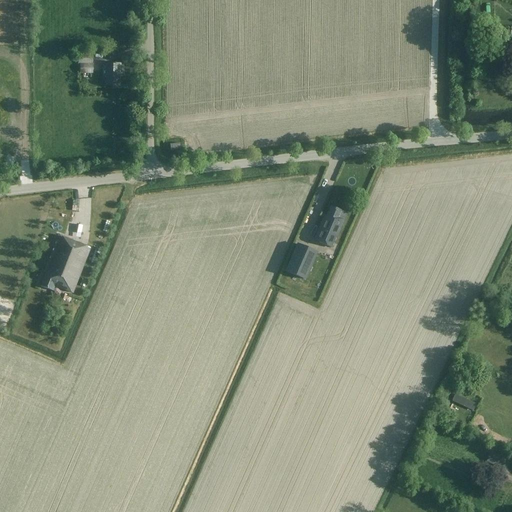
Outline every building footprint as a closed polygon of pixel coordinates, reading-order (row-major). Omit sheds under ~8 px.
[(79,74),(92,74),(92,53),(78,53),(78,64),(79,64),(79,74)] [(120,70),(120,64),(105,64),(105,86),(119,86),(119,70),(120,70)] [(319,227),(314,239),(332,247),(338,234),(341,225),(346,214),(341,211),(330,207),(326,217),(324,217),(319,227)] [(58,235),(43,272),(45,273),(40,286),(52,291),(54,286),(73,293),(90,248),(58,235)] [(297,244),(286,271),(305,279),(317,253),(297,244)] [(486,461),(501,468),(505,457),(491,451),(486,461)]
